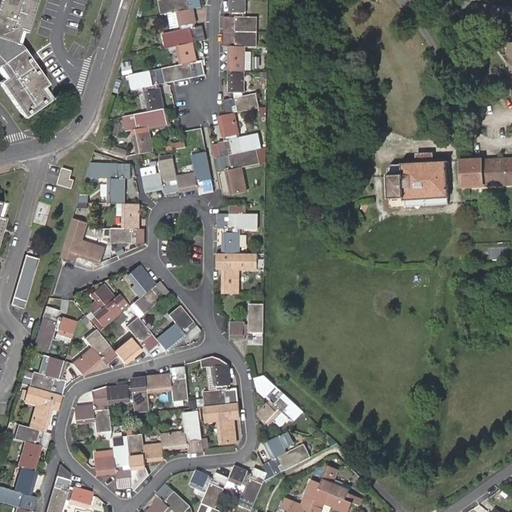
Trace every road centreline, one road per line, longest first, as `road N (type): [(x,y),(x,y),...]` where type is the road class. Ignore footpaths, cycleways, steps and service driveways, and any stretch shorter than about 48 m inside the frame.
road 1 (residential): [(221,340),(69,397),(60,439),(67,459),(128,511)]
road 2 (residential): [(128,511),(181,464),(237,458),(253,446),(249,388),(221,340)]
road 3 (residential): [(0,391),(17,343),(1,297),(38,180),(35,148)]
road 4 (residential): [(152,253),(162,208),(196,205),(209,216),(206,322)]
road 5 (tertiary): [(35,148),(73,133),(85,117),(121,0)]
